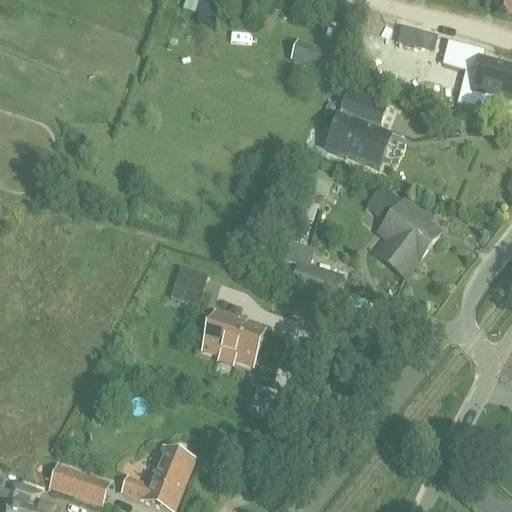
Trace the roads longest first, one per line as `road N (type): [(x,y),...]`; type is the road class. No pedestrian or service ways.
road 1 (unclassified): [(309,511),(461,324)]
road 2 (unclassified): [(427,511),(490,379),(491,361)]
road 3 (track): [(357,0),(511,41)]
